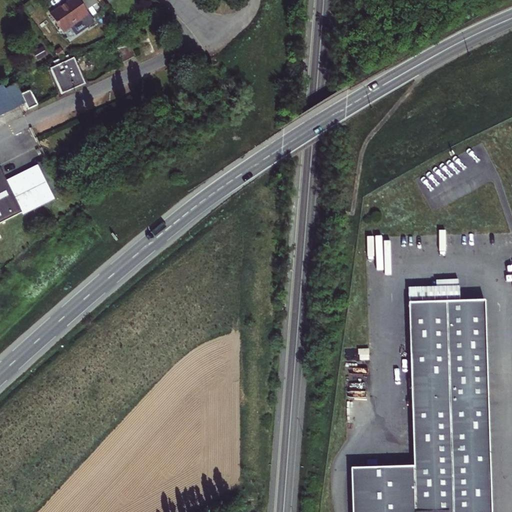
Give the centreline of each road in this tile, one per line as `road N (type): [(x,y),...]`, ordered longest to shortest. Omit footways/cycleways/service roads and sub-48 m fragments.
road 1 (primary): [(511,18),(447,47),(250,167),(0,374)]
road 2 (tertiary): [(283,511),(323,0)]
road 3 (residential): [(209,34),(0,135)]
